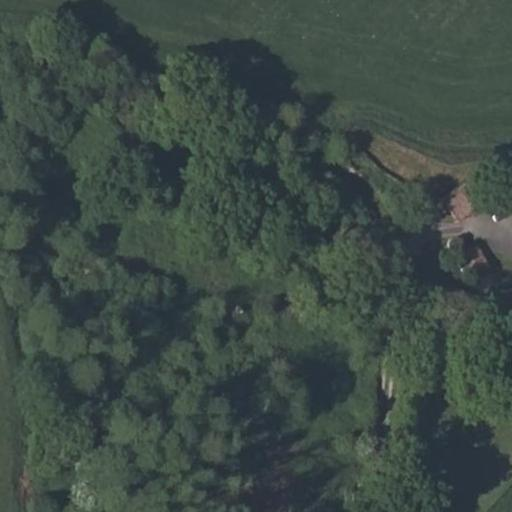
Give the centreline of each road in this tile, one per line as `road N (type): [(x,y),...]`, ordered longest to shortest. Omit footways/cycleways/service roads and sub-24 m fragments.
road 1 (track): [(373,511),(403,248),(382,209),(306,148)]
road 2 (track): [(237,107),(0,96)]
